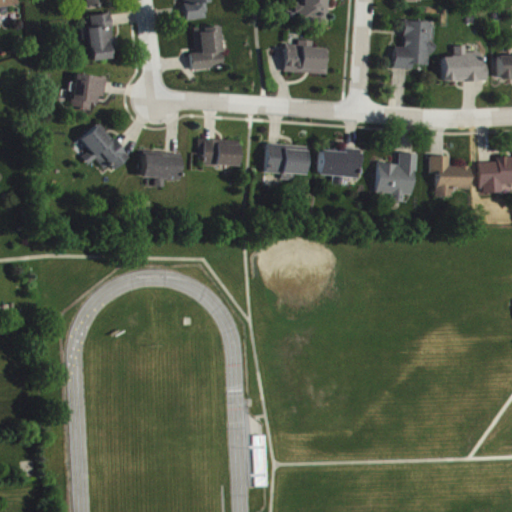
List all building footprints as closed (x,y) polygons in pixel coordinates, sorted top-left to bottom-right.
[(0,0),(0,10),(20,7),(18,0),(0,0)] [(86,0),(88,9),(107,6),(106,0),(86,0)] [(186,0),(188,23),(207,21),(206,5),(211,5),(210,0),(186,0)] [(331,0),(303,0),(304,5),(297,4),(297,25),(331,26),(331,0)] [(113,61),(111,47),(115,46),(111,16),(92,18),(93,30),(88,31),(93,64),(113,61)] [(395,71),(414,72),(414,68),(432,68),(433,46),(432,46),(433,24),(405,23),(404,49),(395,49),(395,71)] [(195,30),(196,55),(192,55),(193,72),(223,71),(221,29),(195,30)] [(329,76),(330,51),(314,51),(314,44),(299,43),(299,47),(287,47),(286,74),(329,76)] [(488,83),(488,64),(482,64),(482,54),(467,55),(467,49),(456,49),(456,59),(444,59),(444,84),(488,83)] [(511,81),(511,57),(499,58),(500,82),(511,81)] [(92,113),(93,106),(98,107),(99,98),(105,99),(108,81),(77,76),(71,110),(92,113)] [(130,161),(112,137),(107,141),(98,128),(81,142),(90,153),(83,159),(90,168),(97,162),(105,171),(110,167),(115,173),(130,161)] [(239,169),(240,147),(222,146),(222,143),(200,142),(199,158),(205,158),(205,168),(239,169)] [(307,177),(308,149),(268,147),(267,175),(307,177)] [(322,151),(320,177),(334,179),(333,188),(343,189),(344,180),(358,181),(361,154),(322,151)] [(417,157),(401,156),(400,167),(379,166),(377,195),(391,196),(391,204),(404,205),(405,197),(414,198),(417,157)] [(144,157),(143,180),(155,181),(155,190),(166,191),(166,183),(181,184),(182,158),(144,157)] [(481,196),(504,195),(504,187),(511,186),(511,158),(498,159),(498,165),(480,165),(481,196)] [(451,159),(432,159),(431,177),(437,177),(437,199),(454,200),(454,191),(471,192),(471,169),(451,169),(451,159)]
